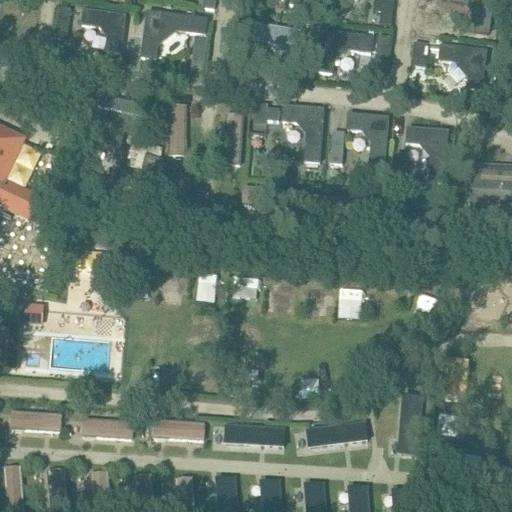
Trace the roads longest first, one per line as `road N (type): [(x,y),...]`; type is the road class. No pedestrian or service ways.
road 1 (unclassified): [(0,386),(313,413),(359,401),(456,339),(511,340)]
road 2 (unknown): [(0,455),(148,453),(387,470)]
road 3 (unclassified): [(222,84),(389,96),(511,137)]
road 4 (unclassified): [(222,84),(38,70)]
